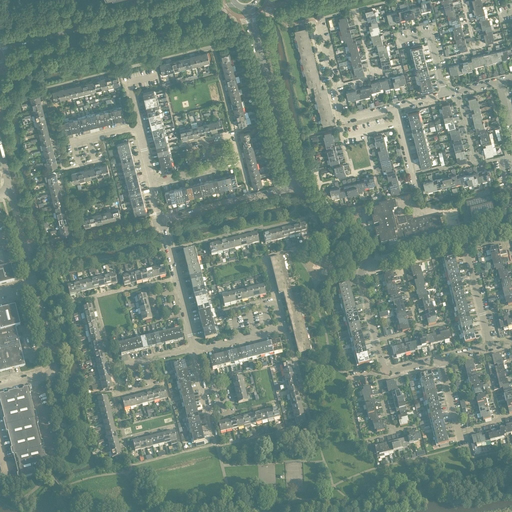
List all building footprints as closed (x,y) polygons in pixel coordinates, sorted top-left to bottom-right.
[(11,0),(3,0),(6,10),(21,7),(19,0),(15,0),(11,1),(11,0)] [(425,10),(424,4),(426,4),(425,1),(425,0),(420,0),(421,2),(418,2),(419,5),(421,12),(421,11),(425,10)] [(425,0),(425,1),(426,4),(424,4),(425,10),(430,9),(430,8),(432,7),(430,0),(427,0),(425,0)] [(475,4),(473,4),(472,4),(470,5),(470,7),(473,6),(474,9),(481,7),(481,5),(482,5),(481,0),(479,0),(475,1),(475,4)] [(414,4),(414,7),(415,9),(413,10),(414,16),(419,15),(419,14),(421,13),(421,11),(421,12),(419,5),(417,6),(416,3),(414,4)] [(394,12),(391,12),(392,15),(394,15),(396,21),(400,20),(398,11),(396,11),(394,5),(391,6),(392,9),(393,9),(394,12)] [(451,7),(444,9),(446,14),(447,13),(448,16),(449,15),(455,14),(455,13),(455,11),(457,10),(457,8),(454,9),(451,10),(451,7)] [(481,7),(474,9),(474,11),(471,12),(472,14),(475,14),(478,13),(478,15),(485,14),(483,9),(482,9),(481,7)] [(363,17),(366,16),(369,15),(370,18),(376,16),(375,11),(373,12),(372,9),(365,11),(365,14),(363,15),(363,17)] [(396,21),(394,15),(392,15),(391,12),(390,10),(388,10),(389,13),(386,14),(388,21),(389,25),(392,25),(391,22),(396,21)] [(458,13),(455,13),(455,14),(449,15),(450,20),(456,18),(457,21),(460,20),(459,17),(462,17),(462,18),(465,17),(464,14),(459,15),(458,13)] [(486,18),(485,14),(478,15),(478,13),(475,14),(472,14),(472,16),(469,16),(470,20),(476,18),(477,21),(480,20),(479,20),(486,18)] [(338,20),(339,25),(345,24),(345,21),(348,21),(350,20),(350,18),(347,19),(346,16),(339,18),(339,20),(338,20)] [(460,20),(457,21),(456,18),(450,20),(451,25),(453,24),(453,26),(461,24),(460,22),(463,21),(463,19),(460,20)] [(479,20),(480,20),(480,22),(477,23),(478,25),(481,25),(481,24),(484,24),(484,26),(490,25),(489,20),(488,20),(487,18),(486,18),(479,20)] [(345,24),(339,25),(340,30),(349,28),(349,25),(355,24),(354,21),(351,22),(351,23),(348,23),(348,21),(345,21),(345,24)] [(377,21),(368,23),(368,25),(363,27),(363,30),(366,29),(366,28),(369,28),(370,30),(373,29),(372,27),(378,25),(377,21)] [(461,24),(453,26),(454,28),(452,29),(454,34),(460,32),(459,30),(462,29),(465,28),(465,26),(462,27),(461,24)] [(370,30),(367,31),(367,33),(370,32),(371,35),(378,33),(378,31),(379,30),(378,25),(372,27),(373,29),(370,30)] [(321,90),(320,86),(305,28),(294,30),(308,87),(306,87),(308,93),(314,92),(323,125),(334,123),(325,89),(321,90)] [(460,32),(454,34),(455,38),(464,36),(463,34),(469,32),(468,29),(465,30),(466,31),(463,32),(462,29),(459,30),(460,32)] [(492,29),(482,31),(483,34),(477,35),(478,38),(481,38),(481,37),(484,36),(484,38),(484,39),(487,38),(487,35),(493,34),(492,29)] [(348,33),(341,35),(343,40),(344,39),(345,42),(346,41),(352,39),(352,37),(355,36),(354,34),(351,35),(348,35),(348,33)] [(378,33),(371,35),(371,37),(369,38),(369,40),(372,39),(375,39),(375,41),(382,39),(380,35),(379,35),(378,33)] [(484,39),(484,38),(481,39),(482,41),(485,41),(485,43),(493,41),(493,39),(494,39),(493,34),(487,35),(487,38),(484,39)] [(355,38),(352,39),(346,41),(347,46),(353,44),(354,46),(357,46),(356,43),(359,42),(359,43),(362,43),(362,39),(356,41),(355,38)] [(372,39),(373,42),(370,43),(370,41),(367,42),(367,46),(373,44),(374,47),(377,46),(383,44),(382,39),(375,41),(375,39),(372,39)] [(467,48),(466,45),(469,45),(469,42),(466,43),(463,44),(462,41),(456,43),(457,48),(459,48),(459,50),(460,50),(461,52),(467,51),(466,48),(467,48)] [(377,46),(377,48),(374,49),(375,51),(378,50),(381,49),(381,52),(387,50),(386,45),(385,46),(384,43),(383,44),(377,46)] [(358,50),(358,48),(360,47),(360,45),(357,46),(354,46),(353,44),(347,46),(348,50),(346,51),(346,53),(358,50)] [(411,47),(412,53),(423,50),(422,46),(421,46),(420,44),(411,47)] [(487,47),(488,50),(487,50),(488,53),(487,53),(488,56),(491,55),(492,62),(497,60),(494,51),(492,52),(491,46),(487,47)] [(501,47),(501,50),(502,53),(500,53),(501,59),(506,58),(506,57),(508,56),(508,54),(507,52),(507,50),(506,48),(504,49),(503,46),(501,47)] [(356,56),(359,55),(362,54),(362,52),(359,53),(358,50),(346,53),(347,55),(350,55),(351,60),(357,58),(356,56)] [(485,54),(483,54),(485,62),(487,61),(487,63),(492,62),(491,55),(488,56),(487,53),(488,53),(487,50),(485,51),(485,54)] [(219,55),(221,61),(231,59),(229,52),(219,55)] [(477,53),(478,55),(479,58),(476,59),(478,65),(483,64),(483,62),(485,62),(483,54),(480,55),(480,52),(477,53)] [(207,53),(201,54),(203,64),(210,62),(207,53)] [(201,54),(195,56),(197,65),(203,64),(201,54)] [(357,58),(351,60),(352,64),(361,62),(360,60),(366,58),(365,55),(362,56),(363,57),(360,57),(359,55),(356,56),(357,58)] [(389,55),(379,57),(380,60),(374,61),(375,64),(378,63),(378,62),(381,62),(381,64),(384,64),(384,61),(390,60),(389,55)] [(195,56),(189,57),(191,67),(197,65),(195,56)] [(189,57),(183,59),(185,68),(191,67),(189,57)] [(456,64),(453,65),(454,68),(456,67),(458,73),(463,72),(460,63),(458,64),(457,58),(453,59),(454,62),(455,61),(456,64)] [(466,58),(467,61),(468,64),(466,65),(467,71),(472,70),(472,68),(474,68),(474,66),(473,66),(472,60),(469,61),(469,58),(466,58)] [(183,59),(177,60),(180,70),(185,68),(183,59)] [(231,59),(221,61),(222,67),(232,65),(231,59)] [(177,60),(171,62),(174,71),(180,70),(177,60)] [(381,64),(378,65),(379,67),(382,66),(382,69),(390,67),(390,65),(391,65),(390,60),(384,61),(384,64),(381,64)] [(171,62),(165,63),(168,73),(174,71),(171,62)] [(453,75),(458,73),(456,67),(454,68),(453,65),(453,62),(450,62),(451,65),(448,66),(450,74),(453,73),(453,75)] [(162,74),(168,73),(165,63),(159,65),(162,74)] [(232,65),(222,67),(224,73),(234,71),(232,65)] [(364,74),(363,71),(366,70),(366,68),(363,69),(360,70),(359,67),(353,69),(350,70),(353,80),(358,79),(358,78),(364,77),(363,74),(364,74)] [(234,71),(224,73),(225,79),(235,76),(234,71)] [(387,78),(385,79),(385,82),(388,81),(389,87),(394,86),(392,77),(390,78),(389,74),(388,72),(385,73),(386,76),(387,76),(387,78)] [(398,73),(399,75),(400,78),(397,79),(399,85),(404,84),(403,82),(406,82),(404,74),(401,75),(400,72),(398,73)] [(122,83),(120,76),(118,77),(117,75),(111,77),(114,86),(120,85),(120,83),(122,83)] [(235,76),(225,79),(227,85),(236,82),(235,76)] [(383,79),(380,80),(382,88),(384,87),(384,89),(389,87),(388,81),(385,82),(385,79),(384,76),(382,77),(383,79)] [(111,77),(105,78),(108,88),(114,86),(111,77)] [(105,78),(99,80),(102,89),(108,88),(105,78)] [(375,78),(375,81),(376,84),(374,85),(375,91),(380,90),(380,88),(382,88),(380,80),(378,81),(377,78),(375,78)] [(99,80),(93,81),(96,91),(102,89),(99,80)] [(93,81),(88,83),(90,92),(96,91),(93,81)] [(236,82),(227,85),(228,91),(238,88),(236,82)] [(88,83),(82,84),(84,94),(90,92),(88,83)] [(82,84),(76,86),(78,95),(84,94),(82,84)] [(353,90),(351,91),(350,91),(351,94),(353,93),(355,99),(360,98),(358,89),(355,89),(354,84),(351,84),(351,87),(352,87),(353,90)] [(364,84),(364,87),(365,87),(365,90),(363,91),(365,97),(369,96),(369,94),(371,93),(371,92),(369,86),(367,86),(366,84),(364,84)] [(433,90),(432,85),(421,88),(423,95),(430,93),(430,91),(433,90)] [(76,86),(70,87),(72,97),(78,95),(76,86)] [(70,87),(64,89),(66,98),(72,97),(70,87)] [(238,88),(228,91),(230,97),(239,94),(238,88)] [(350,100),(355,99),(353,93),(351,94),(350,91),(351,91),(350,88),(348,88),(348,91),(346,92),(348,99),(350,99),(350,100)] [(64,89),(58,90),(60,100),(66,98),(64,89)] [(54,101),(60,100),(58,90),(52,92),(54,101)] [(239,94),(230,97),(231,103),(241,100),(239,94)] [(30,97),(31,103),(41,101),(39,95),(30,97)] [(475,97),(475,95),(467,97),(468,99),(468,101),(465,102),(466,104),(469,104),(472,103),(472,105),(478,104),(477,98),(476,99),(475,97)] [(241,100),(231,103),(233,109),(242,106),(241,100)] [(41,101),(31,103),(33,109),(42,107),(41,101)] [(450,108),(453,108),(453,105),(450,106),(449,103),(442,105),(442,107),(441,108),(442,113),(448,111),(447,109),(450,108)] [(242,106),(233,109),(234,114),(244,112),(242,106)] [(42,107),(33,109),(34,115),(44,113),(42,107)] [(454,109),(453,108),(450,108),(447,109),(448,111),(442,113),(443,117),(452,115),(452,113),(457,111),(457,108),(454,109)] [(475,117),(475,114),(481,113),(480,108),(470,110),(471,113),(465,114),(466,117),(469,117),(469,118),(472,117),(475,117)] [(244,112),(234,114),(236,120),(245,118),(244,112)] [(44,113),(34,115),(36,121),(45,119),(44,113)] [(475,117),(472,117),(469,118),(470,120),(473,120),(473,122),(481,120),(480,118),(482,118),(481,113),(475,114),(475,117)] [(245,118),(236,120),(237,126),(247,124),(245,118)] [(45,119),(36,121),(37,127),(46,124),(45,119)] [(221,119),(215,121),(217,130),(223,129),(221,119)] [(481,120),(473,122),(474,124),(471,125),(472,127),(474,127),(477,126),(478,128),(484,127),(483,122),(482,122),(481,120)] [(215,121),(209,122),(211,132),(217,130),(215,121)] [(457,124),(457,121),(454,122),(451,123),(450,121),(444,122),(445,127),(447,127),(448,129),(449,129),(449,128),(455,127),(454,124),(457,124)] [(209,122),(203,124),(205,133),(211,132),(209,122)] [(46,124),(37,127),(39,133),(48,130),(46,124)] [(203,124),(197,125),(199,135),(205,133),(203,124)] [(197,125),(191,127),(193,136),(199,135),(197,125)] [(458,126),(455,127),(449,128),(449,129),(450,133),(456,131),(457,134),(460,133),(459,131),(462,130),(462,131),(465,130),(464,127),(459,128),(458,126)] [(191,127),(185,128),(188,138),(193,136),(191,127)] [(181,139),(188,138),(185,128),(179,130),(181,139)] [(250,138),(249,132),(250,132),(250,129),(244,131),(244,133),(239,134),(241,140),(250,138)] [(48,130),(39,133),(40,139),(49,136),(48,130)] [(323,136),(324,141),(330,139),(330,137),(333,136),(336,136),(335,133),(332,134),(331,131),(324,133),(324,136),(323,136)] [(460,133),(457,134),(456,131),(450,133),(451,138),(453,137),(453,140),(461,138),(460,135),(463,134),(463,132),(460,133)] [(479,133),(480,135),(477,136),(478,138),(480,138),(483,137),(484,139),(490,138),(489,133),(487,133),(487,131),(485,131),(479,133)] [(372,142),(375,141),(378,140),(379,142),(385,141),(384,136),(382,136),(382,134),(374,136),(375,139),(372,139),(372,142)] [(49,136),(40,139),(42,145),(51,142),(49,136)] [(330,139),(324,141),(325,145),(334,143),(334,141),(340,139),(339,136),(336,137),(336,138),(333,139),(333,136),(330,137),(330,139)] [(491,142),(490,138),(484,139),(483,137),(480,138),(481,140),(478,141),(478,140),(475,140),(476,146),(482,145),(491,142)] [(250,138),(241,140),(242,146),(252,144),(250,138)] [(461,138),(453,140),(454,142),(452,142),(454,147),(460,145),(459,143),(462,142),(465,142),(464,139),(462,140),(461,138)] [(51,142),(42,145),(43,151),(52,148),(51,142)] [(463,147),(469,146),(468,142),(465,143),(465,144),(463,145),(462,142),(459,143),(460,145),(454,147),(455,152),(464,149),(463,147)] [(491,142),(482,145),(483,147),(477,148),(478,152),(481,151),(480,150),(483,149),(484,152),(487,151),(486,148),(492,147),(491,142)] [(252,144),(242,146),(244,152),(253,150),(252,144)] [(386,146),(377,148),(377,150),(372,152),(373,155),(376,154),(375,153),(378,152),(378,155),(379,155),(382,154),(381,152),(387,150),(386,146)] [(494,152),(492,147),(486,148),(487,151),(484,152),(481,152),(482,155),(484,154),(485,157),(493,155),(492,152),(494,152)] [(52,148),(43,151),(44,157),(54,154),(52,148)] [(253,150),(244,152),(245,158),(255,156),(253,150)] [(389,157),(387,150),(381,152),(382,154),(379,155),(378,155),(376,155),(376,158),(379,157),(380,160),(389,157)] [(54,154),(44,157),(46,162),(55,160),(54,154)] [(467,161),(466,158),(469,158),(468,156),(466,156),(463,157),(462,155),(456,156),(457,161),(459,161),(459,163),(467,161)] [(255,156),(245,158),(247,164),(256,162),(255,156)] [(393,164),(391,157),(389,157),(380,160),(380,162),(378,163),(378,165),(381,164),(384,163),(384,166),(393,164)] [(335,158),(329,159),(330,164),(331,164),(332,166),(333,166),(340,164),(339,162),(342,161),(341,159),(339,159),(336,160),(335,158)] [(55,160),(46,162),(48,169),(56,167),(57,166),(55,160)] [(256,162),(247,164),(248,170),(258,168),(256,162)] [(343,163),(340,164),(333,166),(335,170),(341,169),(341,171),(344,170),(344,168),(346,167),(347,168),(350,167),(349,164),(343,166),(343,163)] [(394,168),(393,164),(384,166),(384,163),(381,164),(382,167),(379,167),(379,166),(376,167),(376,170),(382,169),(383,171),(386,171),(386,170),(392,169),(393,168),(393,169),(394,168)] [(107,164),(101,166),(103,175),(109,174),(107,164)] [(101,166),(95,167),(97,177),(103,175),(101,166)] [(475,172),(473,173),(473,176),(476,175),(477,182),(482,180),(480,171),(477,172),(476,166),(473,167),(473,170),(474,170),(475,172)] [(493,175),(492,169),(491,168),(489,169),(488,166),(486,167),(486,170),(487,173),(485,173),(486,179),(491,178),(491,177),(493,176),(493,175)] [(95,167),(89,169),(91,178),(97,177),(95,167)] [(471,167),(467,168),(469,177),(471,177),(473,183),(477,182),(476,175),(473,176),(473,173),(471,167)] [(258,168),(248,170),(250,176),(259,174),(258,168)] [(396,175),(395,170),(394,171),(393,169),(393,168),(392,169),(386,170),(386,171),(386,173),(383,174),(384,176),(387,175),(390,174),(390,177),(396,175)] [(453,175),(451,175),(452,178),(454,178),(455,184),(460,183),(459,176),(458,174),(456,174),(454,168),(451,169),(452,172),(453,172),(453,175)] [(466,175),(463,175),(464,178),(466,178),(468,184),(473,183),(471,177),(469,177),(467,168),(463,169),(464,172),(465,172),(466,175)] [(89,169),(83,170),(85,180),(91,178),(89,169)] [(341,169),(335,170),(336,175),(337,175),(338,177),(346,175),(345,172),(348,172),(347,170),(344,170),(341,171),(341,169)] [(83,170),(77,172),(79,181),(85,180),(83,170)] [(368,177),(368,174),(366,174),(366,171),(362,172),(364,178),(361,178),(362,181),(364,188),(364,187),(368,186),(367,180),(369,180),(369,177),(368,177)] [(73,183),(79,181),(77,172),(71,173),(73,183)] [(461,176),(459,176),(460,183),(460,184),(463,184),(463,185),(468,184),(466,178),(464,178),(463,175),(463,172),(460,173),(461,176)] [(368,174),(368,177),(369,177),(369,180),(367,180),(368,186),(373,185),(373,184),(375,183),(373,175),(371,176),(370,173),(368,174)] [(449,176),(446,177),(448,184),(450,184),(450,185),(455,184),(454,178),(452,178),(451,175),(450,173),(448,173),(449,176)] [(46,176),(48,182),(57,180),(56,174),(47,176),(46,176)] [(259,174),(250,176),(251,182),(261,179),(259,174)] [(430,181),(428,181),(428,184),(431,184),(432,190),(437,189),(434,179),(432,180),(431,174),(427,175),(428,178),(429,178),(430,181)] [(441,175),(441,178),(442,181),(440,181),(441,187),(446,186),(446,185),(448,184),(446,177),(444,177),(443,174),(441,175)] [(427,191),(432,190),(431,184),(428,184),(428,181),(427,178),(425,179),(425,182),(423,182),(423,183),(424,190),(427,189),(427,191)] [(261,179),(251,182),(253,188),(262,186),(261,179)] [(357,180),(358,182),(358,185),(356,186),(358,192),(362,191),(362,189),(364,189),(364,187),(364,188),(362,181),(360,182),(359,179),(357,180)] [(57,180),(48,182),(49,188),(59,186),(57,180)] [(393,188),(393,186),(399,184),(398,180),(388,182),(389,184),(383,186),(384,189),(387,188),(387,190),(390,189),(393,188)] [(337,188),(334,188),(335,191),(337,191),(339,197),(344,196),(341,187),(339,187),(338,181),(334,182),(335,185),(336,185),(337,188)] [(390,189),(387,190),(388,192),(391,191),(391,194),(399,192),(399,190),(400,189),(399,184),(393,186),(393,188),(390,189)] [(334,197),(334,198),(339,197),(337,191),(335,191),(334,188),(334,185),(331,186),(332,189),(329,189),(331,197),(334,197)] [(59,186),(49,188),(51,194),(60,191),(59,186)] [(60,191),(51,194),(52,200),(62,197),(60,191)] [(473,222),(494,217),(491,205),(493,204),(491,196),(465,202),(467,211),(470,210),(473,222)] [(62,197),(52,200),(54,206),(63,203),(62,197)] [(442,227),(440,219),(443,218),(442,213),(413,221),(412,216),(397,220),(396,216),(395,217),(393,211),(397,210),(395,202),(379,206),(379,209),(372,210),(374,218),(371,218),(376,238),(379,238),(381,245),(388,243),(389,246),(397,244),(396,240),(398,240),(398,241),(405,239),(406,241),(413,239),(414,242),(422,240),(421,237),(428,236),(428,233),(435,231),(434,229),(442,227)] [(63,203),(54,206),(55,212),(65,209),(63,203)] [(118,208),(112,210),(114,219),(120,218),(120,217),(118,209),(118,208)] [(65,209),(55,212),(57,218),(66,215),(65,209)] [(112,210),(106,211),(108,221),(114,219),(112,210)] [(106,211),(100,213),(102,222),(108,221),(106,211)] [(100,213),(94,214),(96,224),(102,222),(100,213)] [(94,214),(88,216),(90,225),(96,224),(94,214)] [(66,215),(57,218),(58,224),(68,221),(66,215)] [(84,227),(90,225),(88,216),(82,217),(84,227)] [(68,221),(58,224),(60,229),(69,227),(68,221)] [(305,224),(298,225),(301,235),(307,233),(305,224)] [(298,225),(292,227),(295,236),(301,235),(298,225)] [(69,227),(60,229),(61,236),(71,233),(69,227)] [(292,227),(286,228),(289,238),(295,236),(292,227)] [(286,228),(281,230),(283,239),(289,238),(286,228)] [(281,230),(275,231),(277,241),(283,239),(281,230)] [(275,231),(269,233),(271,242),(277,241),(275,231)] [(256,233),(250,235),(253,244),(259,243),(256,233)] [(265,244),(271,242),(269,233),(263,234),(265,244)] [(250,235),(244,236),(247,246),(253,244),(250,235)] [(244,236),(238,238),(241,247),(247,246),(244,236)] [(238,238),(233,239),(235,249),(241,247),(238,238)] [(233,239),(227,241),(229,250),(235,249),(233,239)] [(227,241),(221,242),(223,252),(229,250),(227,241)] [(221,242),(215,244),(217,253),(223,252),(221,242)] [(211,255),(217,253),(215,244),(209,245),(211,255)] [(490,251),(491,256),(497,254),(497,252),(499,251),(500,251),(502,250),(502,248),(499,249),(498,246),(491,248),(491,250),(490,251)] [(499,251),(497,252),(497,254),(491,256),(492,260),(501,258),(501,256),(506,254),(506,251),(503,252),(503,253),(500,253),(500,251),(499,251)] [(311,351),(298,300),(297,295),(299,294),(297,288),(291,290),(282,256),(271,259),(280,293),(287,291),(288,297),(285,297),(300,354),(311,351)] [(499,263),(493,265),(494,270),(496,269),(497,272),(498,271),(504,270),(504,269),(503,267),(506,266),(506,264),(503,265),(500,266),(499,263)] [(11,266),(0,268),(0,284),(14,281),(11,266)] [(163,266),(157,268),(160,277),(166,276),(163,266)] [(409,274),(412,273),(415,272),(415,275),(421,273),(420,268),(419,268),(418,266),(415,267),(412,268),(410,268),(411,271),(408,271),(409,274)] [(157,268),(151,269),(154,279),(160,277),(157,268)] [(151,269),(145,271),(148,280),(154,279),(151,269)] [(507,269),(504,269),(504,270),(498,271),(499,276),(505,274),(506,277),(509,276),(508,273),(511,273),(511,274),(511,273),(511,269),(508,271),(507,269)] [(145,271),(140,272),(142,282),(148,280),(145,271)] [(140,272),(134,273),(136,283),(142,282),(140,272)] [(408,281),(413,280),(423,278),(421,273),(415,275),(415,272),(412,273),(412,275),(410,276),(409,275),(406,276),(408,281)] [(134,273),(128,275),(130,284),(136,283),(134,273)] [(383,277),(385,282),(391,281),(390,278),(393,278),(396,277),(396,275),(393,275),(392,273),(384,275),(385,277),(383,277)] [(117,284),(116,279),(118,278),(117,274),(109,276),(111,285),(117,284)] [(505,274),(499,276),(500,281),(502,280),(502,282),(510,281),(509,278),(511,277),(511,276),(511,275),(509,276),(506,277),(505,274)] [(124,286),(130,284),(128,275),(122,276),(124,286)] [(109,276),(103,277),(105,287),(111,285),(109,276)] [(103,277),(97,279),(99,288),(105,287),(103,277)] [(391,281),(385,282),(386,287),(395,285),(394,282),(400,281),(399,278),(396,278),(397,279),(394,280),(393,278),(390,278),(391,281)] [(423,278),(413,280),(414,282),(408,284),(409,287),(412,286),(412,285),(415,284),(415,287),(418,286),(418,284),(424,282),(423,278)] [(97,279),(91,280),(93,290),(99,288),(97,279)] [(91,280),(85,282),(87,291),(93,290),(91,280)] [(510,281),(502,282),(503,285),(501,285),(503,290),(509,288),(508,286),(511,285),(511,282),(511,283),(510,281)] [(85,282),(79,283),(81,293),(87,291),(85,282)] [(415,287),(412,288),(413,290),(416,289),(416,292),(424,290),(424,288),(425,287),(424,282),(418,284),(418,286),(415,287)] [(79,283),(73,285),(76,294),(81,293),(79,283)] [(69,296),(76,294),(73,285),(67,286),(69,296)] [(263,285),(257,287),(260,296),(266,295),(263,285)] [(509,288),(503,290),(504,294),(511,292),(511,287),(511,288),(511,285),(508,286),(509,288)] [(257,287),(251,288),(254,298),(260,296),(257,287)] [(251,288),(245,290),(248,299),(254,298),(251,288)] [(245,290),(239,291),(242,301),(248,299),(245,290)] [(397,292),(394,292),(393,290),(387,291),(388,296),(390,296),(390,298),(392,298),(398,296),(397,294),(400,293),(400,291),(397,291),(397,292)] [(424,290),(416,292),(417,294),(414,295),(415,297),(418,296),(420,295),(421,298),(427,296),(426,291),(425,292),(424,290)] [(239,291),(233,293),(236,302),(242,301),(239,291)] [(233,293),(228,294),(230,304),(236,302),(233,293)] [(224,305),(230,304),(228,294),(221,296),(224,305)] [(136,297),(138,303),(147,301),(146,295),(142,296),(136,297)] [(401,295),(398,296),(392,298),(393,302),(399,301),(400,303),(403,302),(402,300),(405,299),(405,300),(408,300),(407,296),(401,298),(401,295)] [(428,301),(427,296),(421,298),(420,295),(418,296),(418,299),(415,299),(415,298),(412,299),(413,302),(419,301),(419,303),(422,303),(422,302),(428,301)] [(422,302),(422,303),(423,305),(420,306),(421,308),(423,307),(426,306),(427,309),(433,307),(432,302),(430,303),(430,300),(428,301),(422,302)] [(147,301),(138,303),(139,309),(149,307),(147,301)] [(399,301),(393,302),(394,307),(396,307),(396,309),(404,307),(403,305),(406,304),(405,302),(403,302),(400,303),(399,301)] [(82,308),(83,314),(93,311),(92,305),(82,308)] [(0,371),(25,366),(17,333),(15,327),(20,326),(15,306),(0,309),(0,350),(0,351),(0,350),(0,371)] [(149,307),(139,309),(141,315),(150,313),(149,307)] [(404,310),(404,307),(396,309),(393,310),(394,317),(396,316),(403,315),(402,312),(405,312),(408,311),(407,309),(404,310)] [(93,311),(83,314),(85,320),(95,317),(93,311)] [(411,312),(408,312),(408,314),(406,314),(405,312),(402,312),(403,315),(396,316),(398,321),(407,319),(412,317),(411,312)] [(434,312),(425,314),(426,316),(420,318),(421,321),(424,320),(424,319),(426,319),(427,321),(430,320),(429,318),(435,316),(434,312)] [(152,319),(150,313),(141,315),(142,321),(145,321),(151,319),(152,319)] [(430,320),(427,321),(424,322),(425,324),(427,323),(428,326),(436,324),(435,322),(437,321),(435,316),(429,318),(430,320)] [(95,317),(85,320),(86,326),(96,323),(95,317)] [(504,330),(509,329),(507,323),(505,323),(504,320),(503,318),(501,318),(502,321),(499,322),(501,329),(503,329),(504,330)] [(96,323),(86,326),(88,332),(97,329),(96,323)] [(405,324),(399,326),(400,331),(401,330),(402,333),(410,331),(409,328),(412,327),(411,325),(408,326),(405,326),(405,324)] [(97,329),(88,332),(89,338),(99,335),(97,329)] [(433,335),(431,336),(430,336),(431,339),(434,338),(435,344),(440,343),(437,334),(435,335),(434,329),(430,330),(431,333),(432,332),(433,335)] [(444,329),(444,332),(445,335),(443,336),(444,342),(449,341),(449,339),(451,339),(449,331),(447,332),(446,329),(444,329)] [(422,341),(421,338),(419,339),(418,336),(419,336),(418,333),(412,334),(414,343),(415,343),(416,349),(417,349),(421,348),(419,342),(422,341)] [(428,336),(426,337),(428,345),(430,344),(430,346),(435,344),(434,338),(431,339),(430,336),(431,336),(430,333),(428,333),(428,336)] [(99,335),(89,338),(91,343),(100,341),(99,335)] [(428,345),(426,337),(423,338),(423,335),(420,335),(421,338),(422,341),(419,342),(421,348),(421,350),(426,349),(426,345),(428,345)] [(399,347),(396,347),(397,350),(399,350),(401,356),(405,355),(403,346),(401,346),(400,340),(396,341),(397,344),(398,344),(399,347)] [(100,341),(91,343),(92,349),(102,347),(100,341)] [(409,341),(410,344),(411,347),(408,347),(410,354),(415,352),(415,351),(417,350),(417,349),(416,349),(415,343),(414,343),(412,343),(412,341),(409,341)] [(396,357),(401,356),(399,350),(397,350),(396,347),(396,345),(393,345),(394,348),(391,349),(393,356),(396,356),(396,357)] [(102,347),(92,349),(94,355),(103,353),(102,347)] [(103,353),(94,355),(95,361),(105,359),(103,353)] [(490,362),(493,361),(496,361),(497,363),(503,361),(502,356),(500,357),(500,355),(492,356),(493,359),(490,360),(490,362)] [(105,359),(95,361),(97,367),(106,365),(105,359)] [(172,370),(175,369),(186,367),(185,362),(179,363),(179,360),(170,362),(172,370)] [(465,366),(466,371),(472,369),(472,367),(475,366),(478,365),(477,363),(474,364),(474,361),(466,363),(466,365),(465,366)] [(281,365),(283,372),(292,369),(291,363),(281,365)] [(106,365),(97,367),(98,373),(108,371),(106,365)] [(475,366),(472,367),(472,369),(466,371),(467,375),(477,373),(476,371),(482,369),(481,366),(478,367),(478,368),(475,369),(475,366)] [(499,372),(505,371),(504,366),(495,368),(489,370),(491,375),(494,375),(493,373),(496,373),(497,375),(500,375),(499,372)] [(292,369),(283,372),(284,377),(294,375),(292,369)] [(420,376),(421,380),(432,378),(430,370),(423,372),(423,375),(420,376)] [(508,370),(505,371),(499,372),(500,375),(497,375),(494,376),(494,378),(497,377),(498,380),(505,378),(505,376),(506,376),(507,376),(510,375),(508,370)] [(108,371),(98,373),(100,379),(109,377),(108,371)] [(294,375),(284,377),(286,383),(295,381),(294,375)] [(109,377),(100,379),(101,385),(111,383),(109,377)] [(232,379),(234,385),(243,383),(242,377),(232,379)] [(475,378),(469,380),(470,385),(471,384),(472,387),(473,386),(479,385),(479,384),(479,382),(481,381),(481,379),(478,380),(475,381),(475,378)] [(505,378),(498,380),(498,382),(496,383),(496,385),(499,385),(502,384),(502,386),(509,385),(507,380),(506,380),(505,378)] [(295,381),(286,383),(287,389),(297,387),(295,381)] [(384,389),(387,388),(390,387),(390,390),(397,388),(395,383),(394,384),(393,381),(386,383),(386,386),(383,387),(384,389)] [(111,383),(101,385),(103,391),(112,389),(111,383)] [(243,383),(234,385),(235,391),(245,389),(243,383)] [(483,386),(482,384),(479,384),(479,385),(473,386),(474,391),(480,389),(481,392),(484,391),(487,390),(486,389),(489,388),(489,385),(483,386)] [(499,385),(500,387),(497,388),(497,387),(494,387),(494,391),(500,389),(501,392),(504,391),(510,389),(509,385),(502,386),(502,384),(499,385)] [(41,441),(37,425),(38,424),(35,412),(34,412),(32,403),(30,394),(31,394),(29,387),(23,389),(23,390),(19,391),(18,390),(8,393),(8,394),(4,395),(4,394),(0,394),(0,401),(0,402),(2,410),(4,419),(3,420),(6,432),(8,432),(12,449),(11,449),(12,455),(13,455),(18,474),(17,474),(18,481),(25,479),(25,478),(36,475),(34,470),(33,470),(32,466),(41,464),(41,465),(48,463),(46,457),(45,457),(43,448),(44,447),(43,441),(41,441)] [(297,387),(287,389),(289,395),(298,393),(297,387)] [(362,392),(363,397),(369,395),(368,393),(371,392),(374,391),(374,389),(371,390),(370,387),(362,389),(363,391),(362,392)] [(387,388),(387,391),(385,391),(384,390),(381,391),(382,394),(388,393),(389,395),(392,395),(391,394),(398,393),(398,392),(397,388),(390,390),(390,387),(387,388)] [(164,389),(157,391),(160,400),(166,399),(164,389)] [(245,389),(235,391),(237,397),(246,395),(245,389)] [(480,389),(474,391),(476,396),(477,395),(478,398),(485,395),(485,393),(487,392),(487,390),(484,391),(481,392),(480,389)] [(504,391),(504,393),(501,394),(502,396),(505,396),(508,395),(508,397),(511,396),(511,390),(511,391),(511,389),(510,389),(504,391)] [(157,391),(152,392),(154,402),(160,400),(157,391)] [(148,393),(146,394),(148,403),(154,402),(152,392),(148,393)] [(369,395),(363,397),(364,401),(373,399),(373,397),(378,395),(377,392),(374,393),(375,394),(372,394),(371,392),(368,393),(369,395)] [(391,394),(392,395),(392,397),(389,398),(390,400),(393,399),(396,398),(396,401),(402,399),(401,394),(400,394),(399,392),(398,392),(398,393),(391,394)] [(298,393),(289,395),(290,401),(300,399),(298,393)] [(146,394),(140,395),(142,405),(148,403),(146,394)] [(140,395),(134,397),(136,406),(142,405),(140,395)] [(246,395),(237,397),(238,403),(248,401),(246,395)] [(485,395),(478,398),(478,400),(477,400),(478,405),(484,403),(483,401),(486,400),(489,400),(489,397),(486,398),(485,395)] [(97,399),(99,405),(108,402),(107,396),(97,399)] [(134,397),(128,398),(130,408),(136,406),(134,397)] [(124,409),(130,408),(128,398),(122,400),(124,409)] [(300,399),(290,401),(292,407),(301,405),(300,399)] [(484,403),(478,405),(479,409),(488,407),(488,405),(493,403),(492,400),(489,401),(490,402),(487,403),(486,400),(483,401),(484,403)] [(511,401),(507,402),(507,405),(501,406),(502,409),(505,409),(505,408),(508,407),(508,409),(508,410),(511,409),(511,406),(511,401)] [(108,402),(99,405),(100,411),(110,408),(108,402)] [(301,405),(292,407),(293,413),(303,411),(301,405)] [(110,408),(100,411),(102,416),(111,414),(110,408)] [(278,408),(271,409),(274,419),(280,417),(278,408)] [(271,409),(266,411),(268,420),(274,419),(271,409)] [(266,411),(260,412),(262,422),(268,420),(266,411)] [(303,411),(293,413),(295,419),(304,416),(303,411)] [(260,412),(254,414),(256,423),(262,422),(260,412)] [(493,413),(490,414),(487,415),(486,412),(480,414),(481,419),(483,419),(483,421),(485,420),(491,419),(490,416),(493,416),(493,413)] [(406,413),(397,415),(397,417),(392,419),(392,422),(395,421),(395,420),(398,420),(398,422),(401,421),(401,419),(407,418),(406,413)] [(111,414),(102,416),(103,422),(113,420),(111,414)] [(256,423),(254,414),(248,415),(250,425),(256,423)] [(374,414),(367,415),(369,420),(370,420),(371,422),(372,422),(372,421),(378,420),(378,417),(380,417),(380,414),(377,415),(374,416),(374,414)] [(250,425),(248,415),(242,417),(244,426),(245,429),(251,427),(250,425)] [(304,416),(295,419),(296,425),(306,423),(304,416)] [(244,426),(242,417),(236,418),(238,428),(244,426)] [(236,418),(230,420),(232,429),(238,428),(236,418)] [(398,422),(396,423),(396,425),(399,424),(400,427),(407,425),(407,423),(408,422),(407,418),(401,419),(401,421),(398,422)] [(381,419),(378,420),(372,421),(372,422),(373,426),(379,424),(380,427),(383,426),(382,424),(385,423),(385,424),(388,423),(387,420),(382,421),(381,419)] [(113,420),(103,422),(105,428),(114,426),(113,420)] [(230,420),(224,421),(226,431),(232,429),(230,420)] [(220,432),(226,431),(224,421),(218,423),(220,432)] [(379,424),(373,426),(374,431),(376,431),(377,433),(384,431),(384,428),(386,428),(386,425),(383,426),(380,427),(379,424)] [(114,426),(105,428),(106,434),(115,432),(114,426)] [(506,435),(505,429),(504,429),(504,426),(499,427),(500,430),(501,433),(498,434),(500,440),(505,439),(505,437),(507,437),(507,435),(506,435)] [(413,434),(412,431),(411,432),(410,429),(407,429),(409,435),(406,436),(407,439),(409,445),(413,444),(412,438),(414,437),(413,434)] [(479,435),(477,436),(477,439),(480,438),(481,444),(486,443),(484,434),(482,435),(480,429),(477,430),(478,433),(479,433),(479,435)] [(179,443),(177,435),(175,435),(174,431),(168,433),(170,442),(171,445),(179,443)] [(420,440),(418,433),(415,433),(415,431),(412,431),(413,434),(414,437),(412,438),(413,444),(418,442),(418,441),(420,440)] [(115,432),(106,434),(108,440),(117,438),(115,432)] [(168,433),(162,434),(165,444),(170,442),(168,433)] [(476,446),(481,444),(480,438),(477,439),(477,436),(476,433),(474,434),(475,436),(472,437),(474,445),(476,444),(476,446)] [(162,434),(156,436),(159,445),(165,444),(162,434)] [(156,436),(150,437),(153,447),(159,445),(156,436)] [(402,437),(402,440),(403,443),(401,443),(402,450),(407,448),(407,447),(409,446),(409,445),(407,439),(405,439),(404,436),(402,437)] [(150,437),(144,439),(147,448),(153,447),(150,437)] [(117,438),(108,440),(109,446),(118,444),(117,438)] [(144,439),(138,440),(141,449),(147,448),(144,439)] [(382,445),(379,446),(380,449),(382,448),(384,454),(388,453),(386,444),(384,444),(382,439),(379,440),(380,443),(381,442),(382,445)] [(135,451),(141,449),(138,440),(132,442),(135,451)] [(384,454),(382,448),(380,449),(379,446),(378,443),(376,443),(377,446),(374,447),(376,455),(378,454),(379,455),(384,454)] [(118,444),(109,446),(110,452),(120,450),(118,444)] [(120,450),(110,452),(112,458),(121,456),(120,450)]
